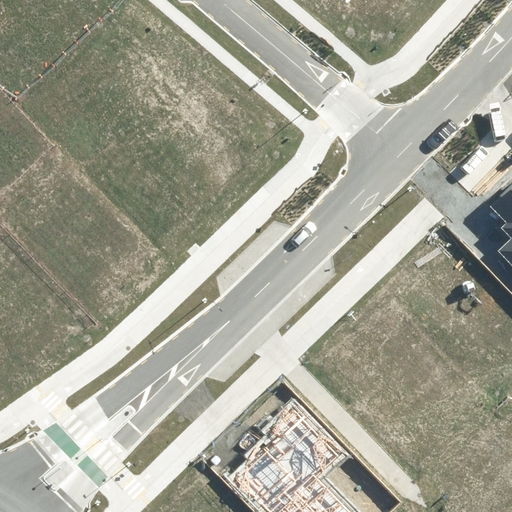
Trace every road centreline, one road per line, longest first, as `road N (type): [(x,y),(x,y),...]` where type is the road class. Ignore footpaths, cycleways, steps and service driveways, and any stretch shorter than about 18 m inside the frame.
road 1 (tertiary): [(403,155),(172,374)]
road 2 (residential): [(403,155),(224,0)]
road 3 (tertiary): [(0,476),(111,399),(172,374)]
road 4 (tertiary): [(172,374),(134,428),(70,489),(60,511)]
road 5 (tertiary): [(511,44),(403,155)]
